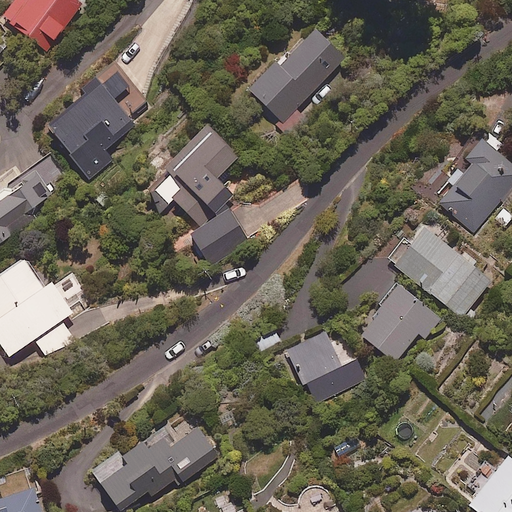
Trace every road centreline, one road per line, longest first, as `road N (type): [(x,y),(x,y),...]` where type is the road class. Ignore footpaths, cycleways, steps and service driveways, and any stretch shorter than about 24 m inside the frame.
road 1 (residential): [(0,443),(118,383),(237,295),(394,113)]
road 2 (residential): [(511,25),(394,113)]
